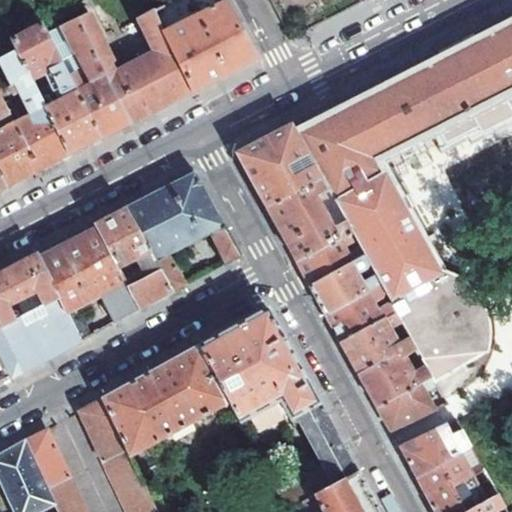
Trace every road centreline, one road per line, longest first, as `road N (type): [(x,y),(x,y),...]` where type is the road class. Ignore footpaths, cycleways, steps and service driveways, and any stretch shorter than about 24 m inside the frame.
road 1 (residential): [(0,421),(273,270)]
road 2 (residential): [(471,0),(200,134)]
road 3 (residential): [(273,270),(407,511)]
road 4 (residential): [(200,134),(0,232)]
road 5 (residential): [(273,270),(200,134)]
